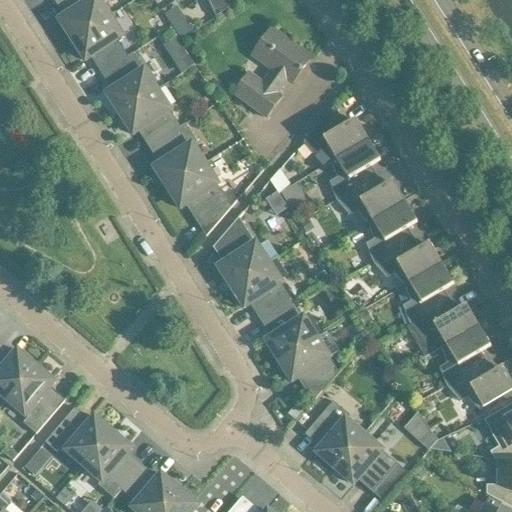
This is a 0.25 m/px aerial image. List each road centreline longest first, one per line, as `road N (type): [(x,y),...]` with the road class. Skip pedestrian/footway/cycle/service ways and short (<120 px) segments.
road 1 (residential): [(231,432),(247,386),(0,1)]
road 2 (residential): [(511,318),(309,0)]
road 3 (residential): [(231,432),(203,445),(179,440),(0,286)]
road 4 (tertiary): [(397,0),(511,176)]
road 5 (tertiary): [(511,113),(438,0)]
road 6 (residential): [(328,511),(231,432)]
